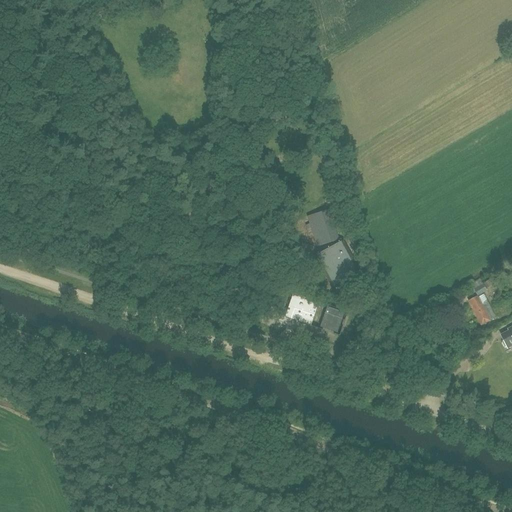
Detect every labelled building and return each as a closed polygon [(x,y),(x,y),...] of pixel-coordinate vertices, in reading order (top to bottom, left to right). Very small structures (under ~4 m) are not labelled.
[(338,240),(330,215),(310,222),(310,224),(306,225),(308,233),(313,231),(315,237),(316,237),(319,246),(338,240)] [(316,256),(332,286),(360,271),(344,241),(316,256)] [(285,317),(311,326),(320,302),(293,293),(285,317)] [(495,318),(484,295),(478,298),(477,297),(469,301),(481,325),(495,318)] [(338,333),(344,313),(327,307),(321,327),(338,333)] [(507,348),(511,345),(511,327),(508,330),(509,331),(501,335),(504,341),(503,343),(505,347),(507,347),(507,348)]
